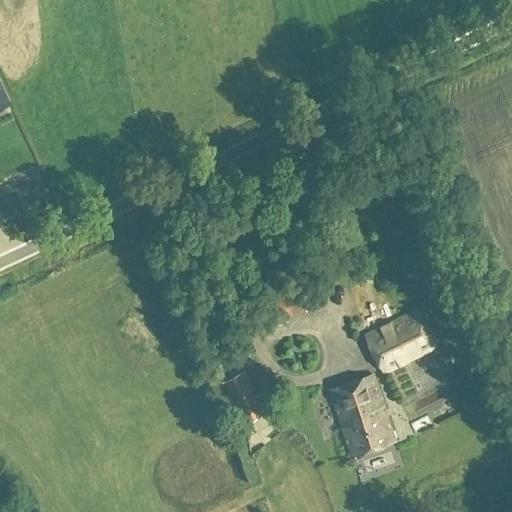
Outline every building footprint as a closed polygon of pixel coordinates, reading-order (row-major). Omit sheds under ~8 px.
[(307,308),(301,285),(268,293),(274,316),(307,308)] [(422,309),(368,336),(387,372),(440,346),(422,309)] [(331,353),(342,350),(336,328),(325,330),(331,353)] [(205,378),(229,425),(239,420),(242,426),(267,413),(263,406),(271,402),(265,391),(257,395),(244,370),(225,380),(220,370),(205,378)] [(372,375),(330,389),(352,455),(394,442),(372,375)]
